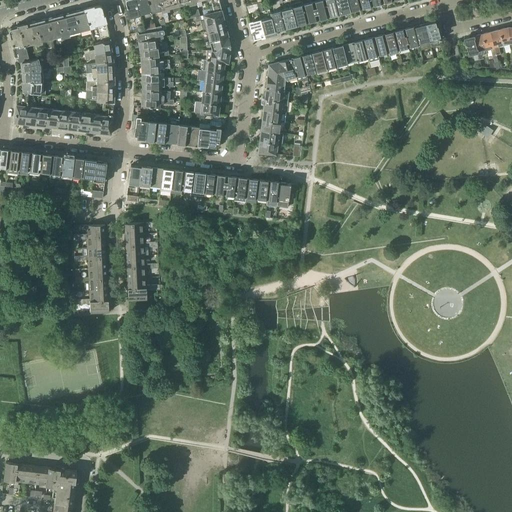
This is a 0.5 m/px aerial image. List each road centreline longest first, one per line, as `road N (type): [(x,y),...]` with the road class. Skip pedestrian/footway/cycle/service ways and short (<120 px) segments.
road 1 (residential): [(252,53),(445,4)]
road 2 (residential): [(120,149),(126,77),(111,0)]
road 3 (unclassified): [(79,511),(84,463),(0,453)]
road 4 (residential): [(240,155),(226,161),(120,149)]
